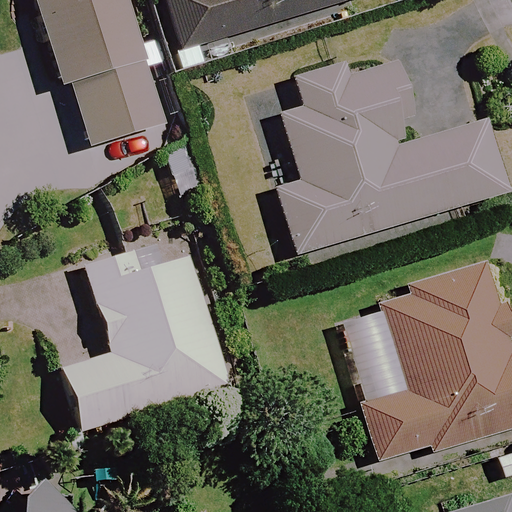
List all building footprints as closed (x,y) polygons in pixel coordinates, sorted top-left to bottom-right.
[(30,0),(58,92),(76,154),(109,145),(157,131),(119,0),(30,0)] [(199,54),(364,0),(150,0),(149,0),(174,77),(203,68),(199,54)] [(419,142),(397,67),(343,83),(339,69),(290,83),(299,112),(276,119),(296,185),(270,193),(289,260),(505,196),(483,123),(419,142)] [(132,277),(126,258),(79,272),(104,359),(56,373),(74,434),(223,390),(186,261),(132,277)] [(511,355),(510,356),(483,271),(365,308),(393,398),(354,410),(373,468),(424,452),(426,461),(511,434),(511,355)] [(497,511),(494,501),(464,511),(497,511)]
